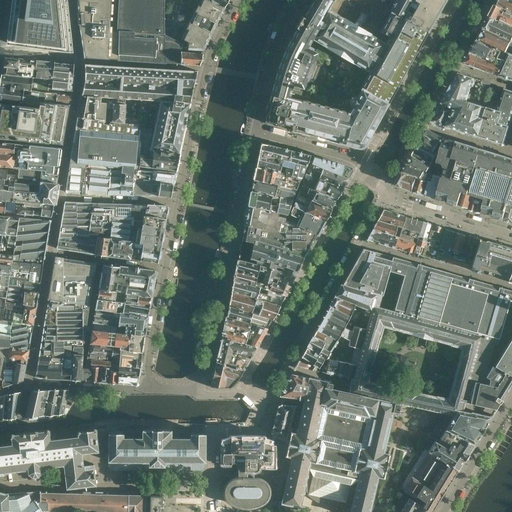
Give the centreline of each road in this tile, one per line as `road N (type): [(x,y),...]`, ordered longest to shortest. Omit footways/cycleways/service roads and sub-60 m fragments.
road 1 (residential): [(78,59),(28,385),(148,388)]
road 2 (residential): [(238,0),(201,67),(148,388)]
road 3 (residential): [(197,389),(253,132)]
road 4 (residential): [(356,168),(247,374),(246,392)]
road 5 (residential): [(266,403),(387,190)]
road 6 (residential): [(387,190),(494,0)]
road 7 (residential): [(454,0),(356,168)]
road 8 (residential): [(253,132),(273,48),(299,0)]
road 9 (residential): [(511,236),(407,204),(387,190)]
road 10 (residential): [(511,400),(443,511)]
